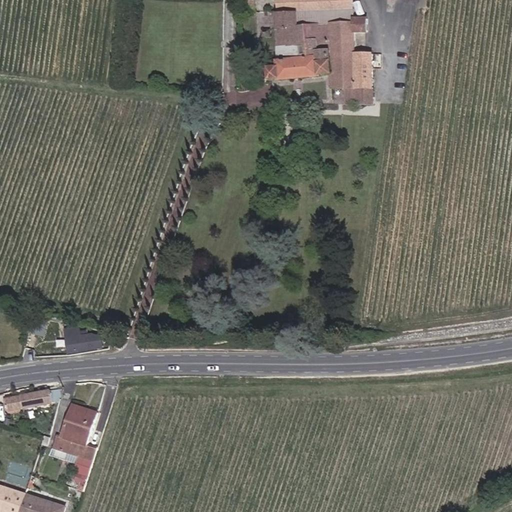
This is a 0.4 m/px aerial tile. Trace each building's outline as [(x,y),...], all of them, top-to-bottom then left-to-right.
[(256,0),(240,0),(241,18),(257,17),(256,0)] [(358,89),(358,106),(374,106),(373,56),(365,56),(365,52),(357,52),(358,58),(354,58),(353,35),(366,34),(366,19),(352,20),(352,0),(279,0),(282,66),(274,66),(274,81),(333,76),(333,90),(350,89),(358,89)] [(350,106),(358,106),(358,89),(350,89),(350,106)] [(87,354),(100,351),(100,342),(85,338),(63,342),(66,357),(75,355),(87,354)] [(51,390),(35,393),(20,396),(23,410),(38,408),(54,405),(53,403),(62,401),(59,391),(52,392),(51,390)] [(55,438),(54,444),(52,450),(78,458),(76,467),(79,468),(77,476),(88,479),(96,452),(97,449),(88,447),(97,414),(74,407),(63,440),(55,438)] [(42,442),(39,451),(45,452),(47,443),(44,442),(42,442)] [(78,484),(76,491),(83,492),(85,486),(78,484)] [(0,511),(19,511),(22,506),(0,500),(0,511)]
